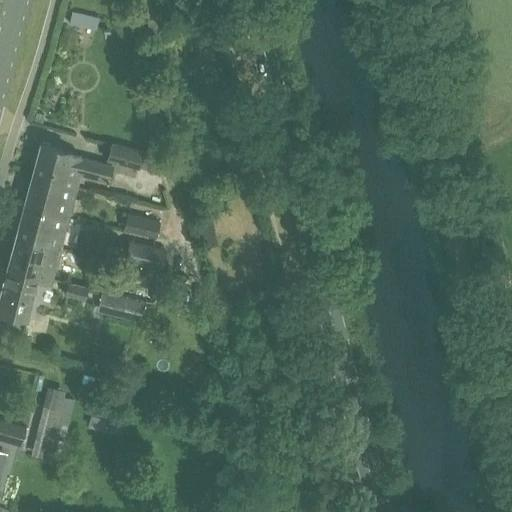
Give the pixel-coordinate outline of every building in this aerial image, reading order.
[(91,3),(89,17),(105,19),(107,5),(91,3)] [(69,23),(80,25),(83,13),(72,11),(69,23)] [(139,168),(143,150),(111,141),(106,160),(139,168)] [(32,169),(77,180),(78,174),(104,181),(110,178),(113,164),(83,157),(71,154),(72,151),(39,143),(32,169)] [(24,201),(69,212),(77,180),(32,169),(24,201)] [(16,232),(61,243),(69,212),(24,201),(16,232)] [(123,229),(156,237),(160,219),(127,212),(123,229)] [(61,243),(16,232),(8,265),(37,272),(40,264),(54,268),(61,243)] [(129,240),(126,250),(127,251),(125,260),(161,269),(166,249),(129,240)] [(37,272),(8,265),(0,294),(0,310),(27,317),(37,280),(50,283),(54,268),(40,264),(37,272)] [(64,294),(84,300),(85,300),(88,286),(67,281),(64,294)] [(157,286),(154,302),(178,308),(182,291),(157,286)] [(98,311),(139,321),(144,301),(102,291),(98,311)] [(36,453),(48,457),(61,409),(48,405),(36,453)] [(0,438),(22,444),(26,426),(0,418),(0,438)] [(235,488),(232,499),(248,502),(250,491),(235,488)]
